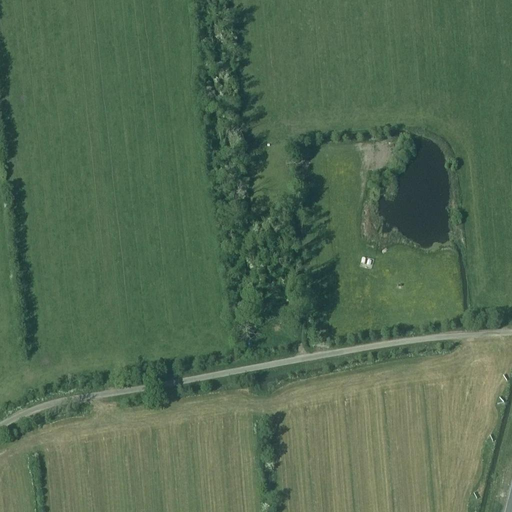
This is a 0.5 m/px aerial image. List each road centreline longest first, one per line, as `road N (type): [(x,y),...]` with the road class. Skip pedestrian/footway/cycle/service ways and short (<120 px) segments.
road 1 (track): [(319,356),(298,162)]
road 2 (track): [(300,349),(287,220),(224,224)]
